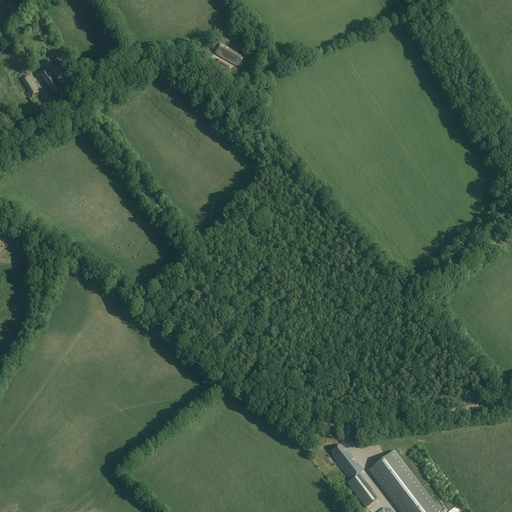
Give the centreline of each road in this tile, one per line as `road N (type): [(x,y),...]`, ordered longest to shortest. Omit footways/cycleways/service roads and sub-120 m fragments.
road 1 (tertiary): [(511,401),(328,425),(298,399),(89,115),(70,114),(0,161)]
road 2 (track): [(508,402),(218,89)]
road 3 (track): [(430,0),(218,89)]
road 4 (track): [(218,89),(190,65),(164,60),(80,112)]
